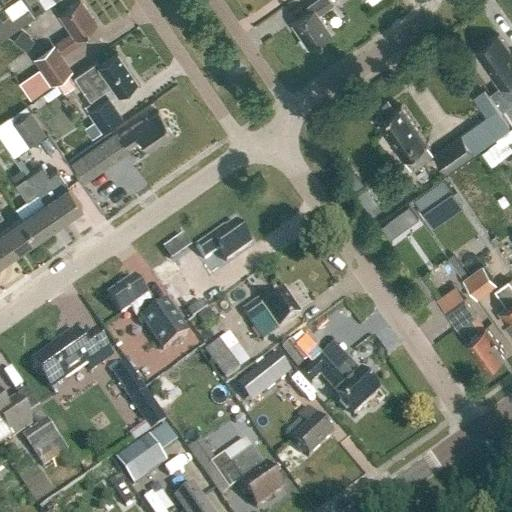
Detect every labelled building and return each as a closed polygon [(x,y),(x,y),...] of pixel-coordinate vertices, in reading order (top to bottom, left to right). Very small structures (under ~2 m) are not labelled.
[(4,0),(0,3),(0,5),(10,19),(27,5),(23,0),(4,0)] [(54,42),(62,53),(81,40),(78,36),(96,23),(79,0),(75,0),(57,13),(70,31),(54,42)] [(291,23),(308,48),(330,33),(316,13),(331,3),(329,0),(315,0),(306,6),(309,10),(291,23)] [(11,41),(24,51),(33,39),(20,29),(11,41)] [(511,53),(498,34),(475,50),(500,86),(510,80),(511,82),(511,53)] [(51,45),(33,58),(51,84),(70,72),(51,45)] [(95,61),(73,76),(83,91),(94,84),(100,92),(111,84),(116,93),(135,80),(116,52),(98,65),(95,61)] [(38,69),(18,83),(29,99),(49,86),(38,69)] [(67,78),(58,83),(63,91),(72,85),(67,78)] [(56,86),(43,95),(47,100),(60,91),(56,86)] [(487,116),(461,134),(473,152),(510,127),(497,108),(484,90),(474,98),(487,116)] [(120,117),(107,97),(86,112),(99,132),(120,117)] [(385,116),(378,121),(405,159),(429,142),(402,104),(395,109),(391,104),(381,111),(385,116)] [(28,108),(10,120),(26,144),(44,132),(28,108)] [(134,160),(148,150),(173,133),(157,111),(146,119),(145,118),(119,136),(127,147),(125,148),(134,160)] [(80,177),(125,145),(119,136),(116,131),(70,163),(80,177)] [(461,134),(435,153),(447,171),(473,152),(461,134)] [(499,158),(490,145),(482,151),(491,164),(499,158)] [(44,201),(58,221),(81,205),(56,169),(48,174),(41,164),(25,175),(26,176),(37,192),(44,201)] [(349,167),(340,175),(350,187),(359,180),(349,167)] [(26,199),(37,192),(26,176),(16,183),(26,199)] [(454,193),(445,179),(414,200),(424,213),(454,193)] [(367,186),(356,194),(367,209),(378,201),(367,186)] [(21,218),(35,237),(58,221),(44,201),(21,218)] [(377,222),(389,238),(418,218),(406,201),(377,222)] [(0,231),(0,236),(12,253),(35,237),(21,218),(0,231)] [(205,260),(218,251),(226,263),(251,246),(235,224),(219,235),(218,234),(197,248),(205,260)] [(0,261),(12,253),(0,236),(0,261)] [(170,260),(190,247),(183,237),(163,251),(170,260)] [(481,268),(464,280),(476,296),(493,284),(481,268)] [(136,319),(139,317),(163,352),(187,335),(166,303),(155,311),(134,280),(108,297),(121,316),(130,310),(136,319)] [(496,290),(507,305),(500,310),(511,326),(511,282),(510,280),(496,290)] [(450,301),(467,293),(462,282),(445,291),(450,301)] [(264,304),(261,300),(243,313),(249,323),(265,312),(278,331),(300,316),(282,291),(264,304)] [(465,340),(485,368),(506,354),(486,326),(485,327),(476,315),(478,314),(466,297),(447,311),(458,327),(459,327),(468,339),(465,340)] [(187,313),(192,320),(207,310),(202,303),(187,313)] [(215,322),(208,312),(198,319),(205,329),(215,322)] [(32,363),(51,390),(86,365),(90,371),(111,356),(95,332),(81,342),(74,332),(60,342),(61,343),(32,363)] [(308,361),(291,341),(279,351),(296,371),(308,361)] [(220,343),(206,353),(225,380),(239,370),(220,343)] [(334,344),(319,357),(330,370),(345,357),(334,344)] [(278,357),(253,376),(266,394),(292,375),(278,357)] [(334,395),(354,416),(379,393),(360,373),(346,387),(319,358),(302,375),(311,384),(320,376),(336,394),(334,395)] [(147,391),(128,362),(112,373),(131,402),(147,391)] [(5,407),(0,399),(0,423),(2,422),(12,436),(33,422),(17,398),(5,407)] [(308,409),(298,418),(307,427),(292,441),(308,458),(332,436),(308,409)] [(57,442),(44,422),(20,438),(33,458),(57,442)] [(149,438),(116,461),(135,487),(167,463),(149,438)] [(202,444),(190,452),(203,471),(212,465),(215,463),(202,444)] [(239,484),(256,508),(283,489),(267,465),(264,467),(252,450),(231,465),(242,482),(239,484)] [(212,465),(203,471),(220,497),(239,484),(242,482),(231,465),(225,456),(215,463),(212,465)] [(211,511),(193,486),(174,499),(183,511),(211,511)] [(160,492),(153,497),(162,511),(165,511),(171,509),(160,492)]
